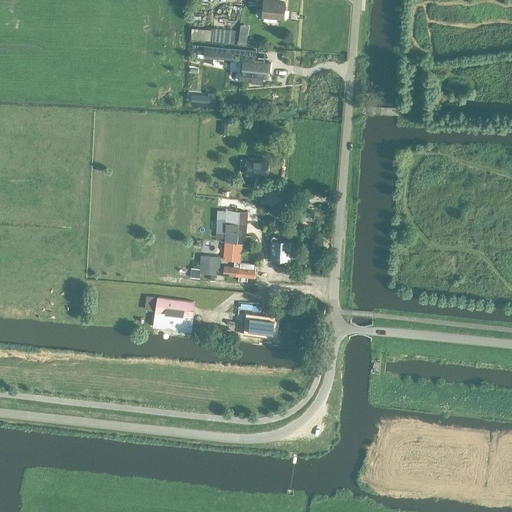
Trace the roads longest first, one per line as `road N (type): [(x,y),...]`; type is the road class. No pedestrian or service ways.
road 1 (unclassified): [(337,328),(315,410),(295,429),(269,437),(0,412)]
road 2 (unclassified): [(337,328),(356,0)]
road 3 (unclassified): [(511,344),(337,328)]
